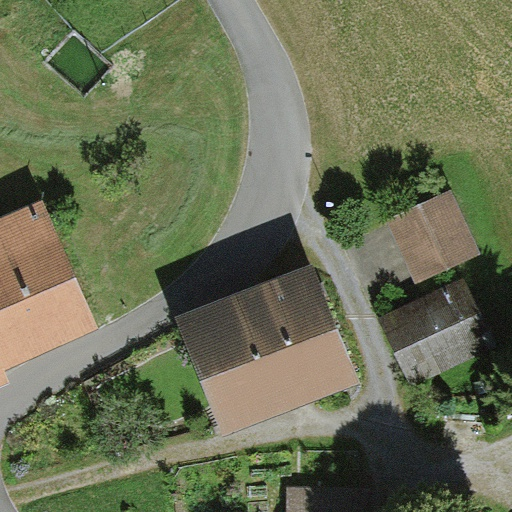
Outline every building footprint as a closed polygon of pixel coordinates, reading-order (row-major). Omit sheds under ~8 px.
[(387,223),(414,286),(479,258),(453,196),(387,223)] [(0,385),(1,385),(0,383),(0,373),(97,329),(38,201),(0,218),(0,385)] [(306,273),(172,325),(217,440),(351,389),(306,273)] [(463,283),(378,323),(410,390),(495,350),(463,283)] [(370,511),(371,486),(285,486),(284,511),(370,511)]
